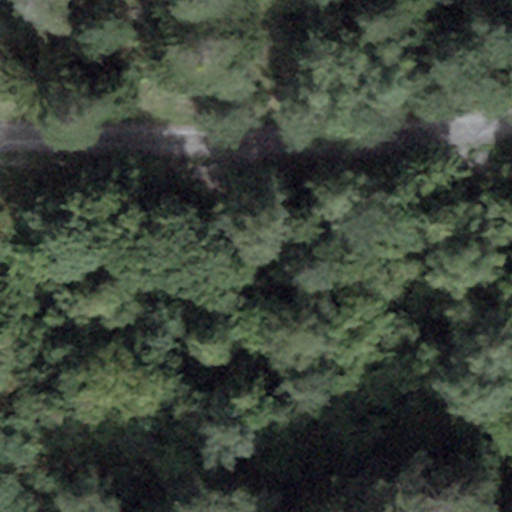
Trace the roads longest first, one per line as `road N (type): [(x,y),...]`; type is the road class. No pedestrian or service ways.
road 1 (track): [(367,145),(0,136)]
road 2 (track): [(511,120),(367,145)]
